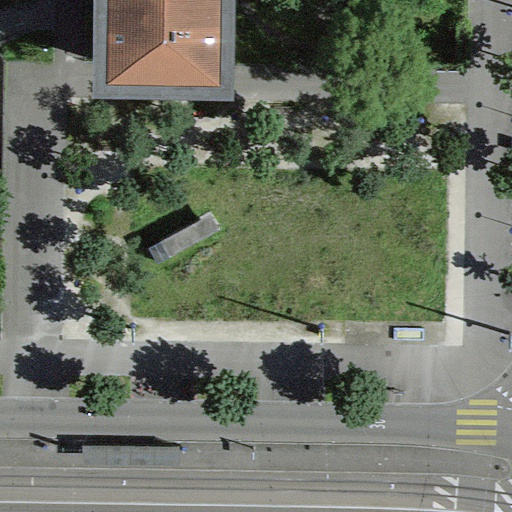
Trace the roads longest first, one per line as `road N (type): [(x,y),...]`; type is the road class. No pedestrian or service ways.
road 1 (residential): [(511,451),(368,422),(0,417)]
road 2 (motorway): [(511,372),(0,373)]
road 3 (motorway): [(0,492),(511,493)]
